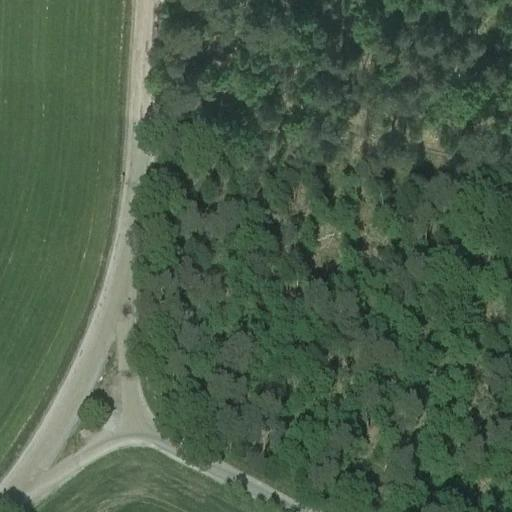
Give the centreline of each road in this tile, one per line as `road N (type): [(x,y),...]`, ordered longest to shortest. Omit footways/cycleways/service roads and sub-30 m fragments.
road 1 (secondary): [(2,510),(76,392),(129,261)]
road 2 (secondary): [(129,261),(146,146),(153,0)]
road 3 (unclassified): [(136,430),(296,511)]
road 4 (unclassified): [(129,261),(136,430)]
road 5 (unclassified): [(2,510),(136,430)]
